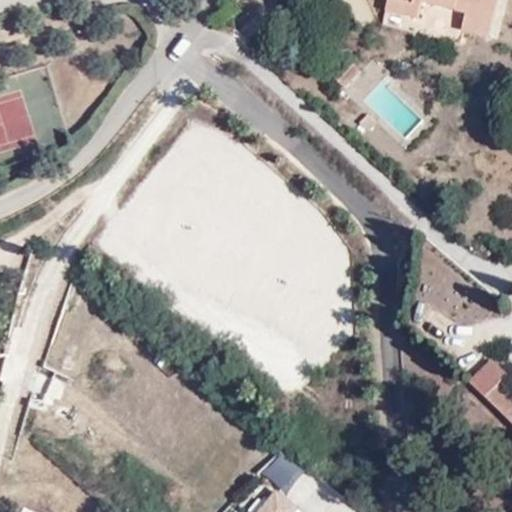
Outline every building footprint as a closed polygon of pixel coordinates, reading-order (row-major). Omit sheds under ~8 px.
[(382,0),(381,6),(414,14),(417,0),(423,0),(462,9),(458,24),(486,31),(493,0),(382,0)] [(326,70),(340,83),(357,65),(343,53),(326,70)] [(364,108),(355,117),(363,126),(373,117),(364,108)] [(467,381),(511,419),(511,392),(500,382),(510,371),(491,354),(467,381)] [(287,490),(302,469),(280,454),(265,476),(287,490)] [(293,511),(297,507),(277,490),(259,511),(293,511)]
